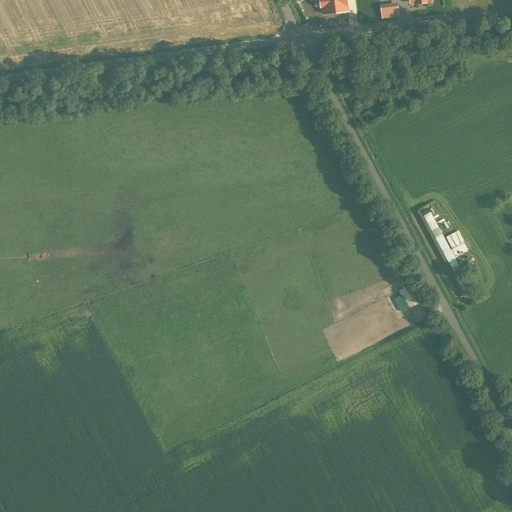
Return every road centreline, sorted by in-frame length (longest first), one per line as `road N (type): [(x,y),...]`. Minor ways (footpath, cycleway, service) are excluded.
road 1 (unclassified): [(511,429),(299,38)]
road 2 (unclassified): [(0,80),(299,38)]
road 3 (unclassified): [(299,38),(511,6)]
